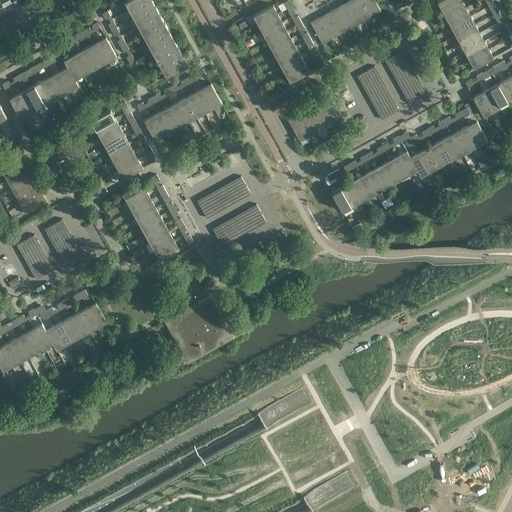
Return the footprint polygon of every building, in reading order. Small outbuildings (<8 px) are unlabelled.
[(131,9),(146,0),(125,0),(125,1),(126,1),(131,9)] [(135,17),(155,6),(151,0),(146,0),(131,9),(135,17)] [(292,5),(289,0),(288,0),(284,2),(287,8),(292,5)] [(363,20),(352,0),(351,0),(344,4),(355,24),(363,20)] [(372,15),(363,0),(352,0),(363,20),(372,15)] [(381,11),(374,0),(363,0),(372,15),(380,11),(380,12),(381,11)] [(443,10),(460,0),(440,0),(437,2),(438,2),(443,10)] [(447,18),(466,8),(461,0),(460,0),(443,10),(447,18)] [(259,24),(277,14),(273,6),(274,5),(273,4),(253,15),(254,16),(255,16),(259,24)] [(355,24),(344,4),(336,9),(347,29),(355,24)] [(295,11),(292,5),(287,8),(290,14),(295,11)] [(140,25),(160,14),(155,6),(135,17),(140,25)] [(498,11),(495,6),(490,8),(493,14),(498,11)] [(452,26),(470,16),(466,8),(447,18),(452,26)] [(347,29),(336,9),(328,13),(339,33),(347,29)] [(476,21),(487,16),(483,9),(473,14),(476,21)] [(111,16),(107,10),(102,13),(105,19),(111,16)] [(502,17),(498,11),(493,14),(496,20),(502,17)] [(339,33),(328,13),(319,18),(330,38),(339,33)] [(144,33),(164,22),(160,14),(140,25),(144,33)] [(264,32),(282,22),(277,14),(259,24),(264,32)] [(301,22),(298,16),(293,19),(296,25),(301,22)] [(457,34),(475,24),(470,16),(452,26),(457,34)] [(330,38),(319,18),(311,22),(311,21),(310,22),(322,44),(323,43),(322,42),(330,38)] [(117,27),(113,21),(108,24),(111,30),(117,27)] [(101,28),(98,22),(92,26),(95,31),(101,28)] [(149,42),(169,30),(164,22),(144,33),(149,42)] [(268,40),(286,30),(282,22),(264,32),(268,40)] [(304,28),(301,22),(296,25),(299,30),(304,28)] [(507,28),(504,22),(499,25),(502,31),(507,28)] [(461,43),(479,33),(475,24),(457,34),(461,43)] [(120,33),(117,27),(111,30),(115,36),(120,33)] [(90,34),(88,31),(87,28),(81,32),(84,37),(90,34)] [(511,33),(507,28),(502,31),(505,36),(511,33)] [(153,50),(173,39),(169,30),(149,42),(153,50)] [(273,48),(291,38),(286,30),(268,40),(273,48)] [(84,37),(81,32),(75,35),(78,40),(79,39),(84,37)] [(310,38),(307,33),(302,35),(305,41),(310,38)] [(466,51),(484,41),(479,33),(461,43),(466,51)] [(117,56),(106,36),(105,37),(106,37),(98,42),(108,60),(116,56),(117,56)] [(73,43),(72,40),(71,37),(65,41),(68,46),(73,43)] [(126,43),(123,38),(117,41),(121,46),(126,43)] [(277,57),(295,47),(291,38),(273,48),(277,57)] [(313,44),(310,38),(305,41),(308,47),(313,44)] [(158,58),(178,47),(173,39),(153,50),(158,58)] [(68,46),(65,41),(59,44),(62,49),(68,46)] [(470,59),(488,49),(484,41),(466,51),(470,59)] [(108,60),(98,42),(89,46),(99,65),(108,60)] [(129,49),(126,43),(121,46),(124,52),(129,49)] [(454,55),(461,53),(459,45),(452,47),(454,55)] [(99,65),(89,46),(81,51),(91,69),(99,65)] [(162,66),(182,55),(178,47),(158,58),(162,66)] [(282,65),(300,55),(295,47),(277,57),(282,65)] [(319,55),(316,49),(311,52),(314,58),(319,55)] [(474,68),(494,57),(493,57),(488,49),(470,59),(475,67),(474,68)] [(403,50),(385,60),(409,104),(427,95),(403,50)] [(91,69),(81,51),(73,56),(83,74),(91,69)] [(60,59),(58,54),(57,53),(52,56),(54,62),(60,59)] [(135,60),(132,54),(126,57),(130,63),(135,60)] [(166,75),(188,63),(187,63),(182,55),(162,66),(167,74),(166,75)] [(286,73),(304,63),(300,55),(282,65),(286,73)] [(322,60),(319,55),(314,58),(317,63),(322,60)] [(54,62),(52,56),(46,60),(49,65),(54,62)] [(83,74),(73,56),(65,60),(64,59),(67,66),(68,67),(74,78),(75,78),(83,74)] [(138,66),(135,60),(130,63),(133,69),(138,66)] [(507,66),(506,63),(504,61),(498,64),(501,69),(507,66)] [(44,68),(42,65),(41,62),(35,66),(38,71),(44,68)] [(290,82),(310,71),(309,71),(304,63),(286,73),(291,81),(290,82)] [(501,69),(498,64),(493,67),(495,72),(501,69)] [(38,71),(35,66),(29,69),(32,74),(38,71)] [(374,66),(357,75),(381,120),(399,111),(374,66)] [(74,78),(68,67),(60,71),(70,90),(78,85),(78,86),(79,86),(75,79),(75,78),(74,78)] [(206,74),(203,69),(197,72),(200,77),(206,74)] [(490,75),(489,73),(488,70),(482,73),(485,78),(490,75)] [(27,77),(26,74),(24,71),(19,75),(22,80),(27,77)] [(70,90),(60,71),(52,76),(62,94),(70,90)] [(144,76),(141,71),(136,73),(139,79),(144,76)] [(153,78),(150,73),(144,76),(147,82),(153,78)] [(485,78),(482,73),(476,76),(479,81),(485,78)] [(22,80),(19,75),(13,78),(16,83),(22,80)] [(195,80),(193,77),(192,75),(186,78),(189,83),(195,80)] [(62,94),(52,76),(43,81),(53,99),(62,94)] [(147,82),(144,76),(139,79),(142,85),(147,82)] [(347,88),(341,76),(331,81),(338,93),(347,88)] [(189,83),(186,78),(180,81),(183,86),(189,83)] [(474,84),(473,82),(471,79),(465,82),(468,87),(474,84)] [(511,99),(511,88),(507,79),(498,83),(508,102),(511,99)] [(11,86),(9,83),(8,81),(2,84),(5,89),(11,86)] [(53,99),(43,81),(35,85),(45,103),(53,99)] [(222,103),(211,83),(210,83),(211,84),(203,88),(213,107),(221,102),(221,103),(222,103)] [(508,102),(498,83),(490,88),(500,106),(508,102)] [(178,89),(177,87),(176,84),(170,87),(173,92),(178,89)] [(45,103),(35,85),(27,90),(37,108),(45,103)] [(173,92),(170,87),(164,90),(167,96),(173,92)] [(213,107),(203,88),(194,93),(205,111),(213,107)] [(500,106),(490,88),(482,92),(492,111),(500,106)] [(37,108),(27,90),(19,94),(29,112),(37,108)] [(492,111),(482,92),(474,97),(473,96),(484,116),(484,115),(492,111)] [(162,98),(161,96),(159,93),(153,96),(156,101),(162,98)] [(205,111),(194,93),(186,97),(196,116),(205,111)] [(29,112),(19,94),(11,99),(10,98),(21,118),(21,117),(29,112)] [(156,101),(153,96),(148,99),(150,105),(156,101)] [(342,118),(330,96),(329,97),(330,97),(322,102),(333,122),(341,118),(342,118)] [(196,116),(186,97),(178,102),(188,120),(196,116)] [(128,107),(125,101),(120,104),(123,110),(128,107)] [(146,107),(144,105),(143,102),(137,105),(140,111),(146,107)] [(188,120),(178,102),(170,107),(180,125),(188,120)] [(333,122),(322,102),(314,106),(325,127),(333,122)] [(325,127),(314,106),(305,111),(316,131),(325,127)] [(180,125),(170,107),(162,111),(172,129),(180,125)] [(469,113),(468,110),(466,107),(460,111),(463,116),(469,113)] [(97,128),(115,118),(110,110),(111,109),(91,120),(92,120),(97,128)] [(172,129),(162,111),(153,116),(163,134),(172,129)] [(316,131),(305,111),(297,116),(308,136),(316,131)] [(463,116),(460,111),(454,114),(457,119),(458,118),(463,116)] [(134,118),(131,112),(126,115),(129,121),(134,118)] [(163,134),(153,116),(145,120),(145,119),(144,120),(155,140),(156,139),(155,138),(163,134)] [(308,136),(297,116),(289,120),(289,119),(288,120),(300,141),(301,141),(300,140),(308,136)] [(452,122),(451,119),(449,116),(444,120),(447,125),(452,122)] [(101,136),(119,126),(115,118),(97,128),(101,136)] [(137,123),(134,118),(129,121),(132,126),(137,123)] [(447,125),(444,120),(438,123),(441,128),(447,125)] [(488,140),(476,120),(476,121),(468,125),(478,144),(486,139),(487,140),(488,140)] [(478,144),(468,125),(460,130),(470,148),(478,144)] [(106,144),(124,134),(119,126),(101,136),(106,144)] [(436,131),(434,128),(433,126),(427,129),(430,134),(436,131)] [(143,134),(140,128),(135,131),(138,137),(143,134)] [(430,134),(427,129),(421,132),(424,137),(426,136),(430,134)] [(470,148),(460,130),(452,135),(462,153),(470,148)] [(110,153),(128,143),(124,134),(106,144),(110,153)] [(146,140),(143,134),(138,137),(141,143),(146,140)] [(419,140),(418,137),(417,135),(411,138),(414,143),(419,140)] [(462,153),(452,135),(444,139),(454,157),(462,153)] [(402,141),(399,136),(393,139),(396,144),(402,141)] [(414,143),(411,138),(405,141),(408,146),(414,143)] [(454,157),(444,139),(435,144),(445,162),(454,157)] [(391,147),(389,145),(388,142),(382,145),(385,150),(391,147)] [(115,161),(133,151),(128,143),(110,153),(115,161)] [(445,162),(435,144),(427,148),(437,166),(445,162)] [(152,151),(149,145),(144,148),(147,153),(152,151)] [(385,150),(382,145),(376,148),(379,154),(385,150)] [(437,166),(427,148),(419,153),(429,171),(437,166)] [(417,169),(411,157),(410,156),(407,150),(406,150),(407,151),(398,155),(409,174),(417,169)] [(0,165),(3,171),(23,160),(19,152),(20,152),(19,151),(0,161),(0,165)] [(119,169),(137,159),(133,151),(115,161),(119,169)] [(155,156),(152,151),(147,153),(150,159),(155,156)] [(374,156),(373,154),(371,151),(366,154),(369,159),(374,156)] [(429,171),(419,153),(411,157),(417,169),(417,170),(421,177),(421,176),(421,175),(429,171)] [(369,159),(366,154),(360,157),(363,163),(369,159)] [(409,174),(398,155),(390,160),(400,178),(409,174)] [(123,178),(143,167),(142,167),(137,159),(119,169),(124,177),(123,178)] [(8,180),(28,169),(23,160),(3,171),(8,180)] [(358,165),(356,163),(355,160),(349,163),(352,169),(358,165)] [(400,178),(390,160),(382,165),(392,183),(400,178)] [(352,169),(349,163),(343,166),(346,172),(352,169)] [(392,183),(382,165),(374,169),(384,187),(392,183)] [(12,188),(32,177),(28,169),(8,180),(12,188)] [(341,174),(340,172),(339,169),(333,172),(336,178),(341,174)] [(384,187),(374,169),(366,174),(376,192),(384,187)] [(336,178),(333,172),(327,176),(330,181),(336,178)] [(160,180),(157,174),(151,177),(155,183),(160,180)] [(376,192),(366,174),(357,178),(367,196),(376,192)] [(197,200),(206,218),(251,193),(241,176),(197,200)] [(31,199),(27,191),(37,185),(32,177),(12,188),(21,204),(31,199)] [(367,196),(357,178),(349,183),(359,201),(367,196)] [(128,201),(146,191),(142,183),(143,182),(142,182),(122,193),(123,193),(124,193),(128,201)] [(359,201),(349,183),(341,187),(351,205),(359,201)] [(46,201),(41,193),(37,185),(27,191),(31,199),(21,204),(26,212),(25,213),(25,214),(47,201),(46,201)] [(166,191),(163,185),(157,188),(160,194),(166,191)] [(423,185),(419,188),(424,197),(429,194),(423,185)] [(351,205),(341,187),(333,192),(332,191),(343,211),(343,210),(351,205)] [(133,209),(151,199),(146,191),(128,201),(133,209)] [(169,197),(166,191),(160,194),(161,194),(163,199),(164,199),(169,197)] [(137,217),(155,207),(151,199),(133,209),(137,217)] [(175,207),(172,202),(166,204),(170,210),(175,207)] [(90,216),(83,203),(73,209),(80,221),(88,216),(89,216),(90,216)] [(109,209),(111,215),(127,209),(125,204),(109,209)] [(212,229),(222,246),(266,221),(257,204),(212,229)] [(142,226),(160,216),(155,207),(137,217),(142,226)] [(178,213),(175,207),(170,210),(173,216),(178,213)] [(146,234),(164,224),(160,216),(142,226),(146,234)] [(184,224),(181,218),(175,221),(179,227),(184,224)] [(64,264),(82,254),(62,219),(45,228),(64,264)] [(151,242),(169,232),(164,224),(146,234),(151,242)] [(187,229),(184,224),(179,227),(182,232),(187,229)] [(155,250),(174,240),(169,232),(151,242),(155,250)] [(36,280),(54,270),(34,234),(17,244),(36,280)] [(193,240),(190,234),(185,237),(188,243),(193,240)] [(159,259),(179,248),(178,248),(174,240),(155,250),(160,258),(159,259)] [(201,256),(198,249),(196,246),(180,255),(185,264),(201,256)] [(25,289),(18,277),(8,282),(15,294),(25,289)] [(88,294),(87,292),(85,289),(79,292),(82,298),(88,294)] [(82,298),(79,292),(73,296),(76,301),(82,298)] [(71,304),(70,301),(68,298),(63,302),(66,307),(71,304)] [(232,337),(219,313),(214,316),(211,310),(205,299),(179,313),(166,321),(172,331),(173,333),(175,332),(178,338),(179,338),(189,357),(202,350),(217,342),(218,344),(228,339),(232,337)] [(66,307),(63,302),(57,305),(60,310),(66,307)] [(107,322),(96,302),(95,302),(96,303),(88,307),(98,325),(106,321),(106,322),(107,322)] [(55,313),(54,310),(52,307),(46,311),(49,316),(55,313)] [(98,325),(88,307),(79,312),(89,330),(98,325)] [(37,314),(34,309),(28,312),(31,317),(37,314)] [(49,316),(46,311),(41,314),(43,319),(49,316)] [(89,330),(79,312),(71,316),(81,335),(89,330)] [(26,320),(25,317),(24,315),(18,318),(21,323),(26,320)] [(81,335),(71,316),(63,321),(73,339),(81,335)] [(21,323),(18,318),(12,321),(15,326),(21,323)] [(73,339),(63,321),(55,326),(65,344),(73,339)] [(53,342),(46,330),(47,330),(46,329),(42,323),(42,324),(34,328),(44,346),(52,342),(53,342)] [(10,329),(9,327),(7,324),(1,327),(4,332),(10,329)] [(65,344),(55,326),(47,330),(46,330),(53,342),(52,342),(53,343),(57,349),(57,348),(65,344)] [(44,346),(34,328),(26,333),(36,351),(44,346)] [(36,351),(26,333),(18,337),(28,356),(36,351)] [(28,356),(18,337),(9,342),(20,360),(28,356)] [(20,360),(9,342),(1,347),(11,365),(20,360)] [(11,365),(1,347),(0,347),(0,364),(3,370),(4,370),(3,369),(11,365)] [(261,412),(268,426),(311,402),(304,388),(261,412)] [(349,471),(305,496),(312,509),(357,484),(349,471)]
